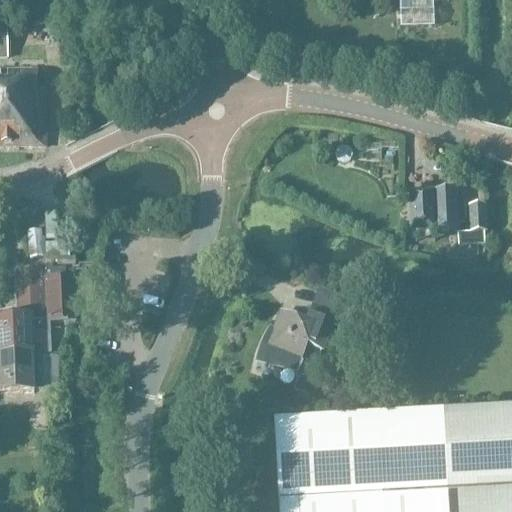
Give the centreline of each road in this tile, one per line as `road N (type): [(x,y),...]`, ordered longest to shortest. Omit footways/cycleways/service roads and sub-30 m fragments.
road 1 (unclassified): [(138,511),(142,422),(203,235),(215,111)]
road 2 (unclassified): [(511,151),(313,100),(215,111)]
road 3 (unclassified): [(215,111),(0,188)]
